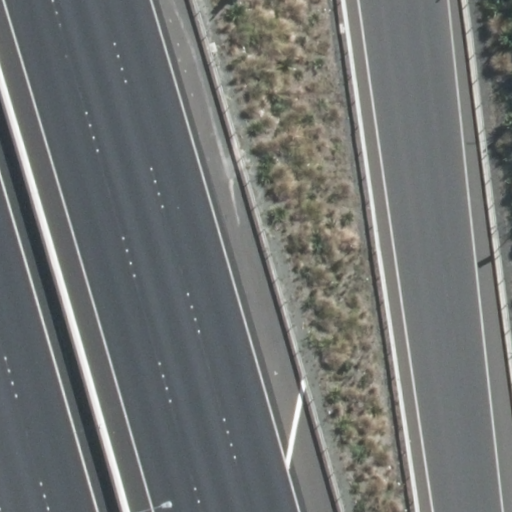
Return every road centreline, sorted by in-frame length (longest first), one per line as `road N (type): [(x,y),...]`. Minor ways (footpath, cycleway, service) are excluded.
road 1 (motorway): [(51,0),(204,511)]
road 2 (motorway): [(398,0),(467,511)]
